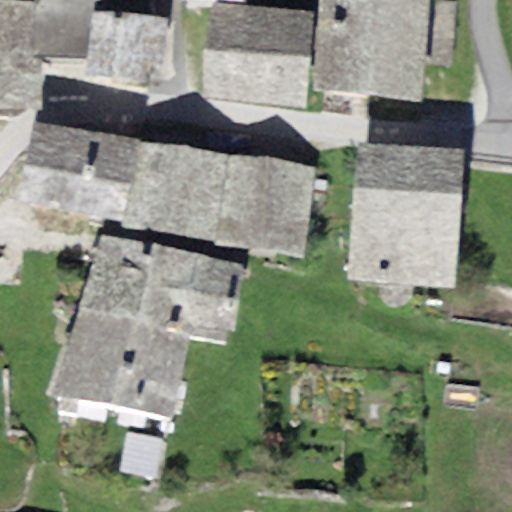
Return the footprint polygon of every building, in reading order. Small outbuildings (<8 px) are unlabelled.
[(88,13),(102,14),(102,0),(31,0),(32,1),(31,59),(39,59),(87,59),(88,13)] [(427,0),(319,0),(312,95),(420,103),(423,64),(427,0)] [(457,1),(440,0),(427,0),(423,64),(452,66),(457,1)] [(32,1),(0,1),(0,109),(39,109),(39,59),(31,59),(32,1)] [(202,105),(304,112),(312,13),(210,5),(202,105)] [(161,85),(166,18),(102,14),(88,13),(87,59),(85,79),(161,85)] [(123,220),(138,141),(34,124),(16,201),(123,220)] [(123,220),(121,230),(215,242),(226,157),(138,141),(123,220)] [(460,153),(357,146),(348,284),(451,290),(460,153)] [(311,165),(226,157),(215,242),(215,248),(303,256),(311,165)] [(243,263),(100,238),(77,311),(190,336),(192,326),(231,333),(243,263)] [(190,336),(77,311),(54,396),(171,421),(190,336)]
